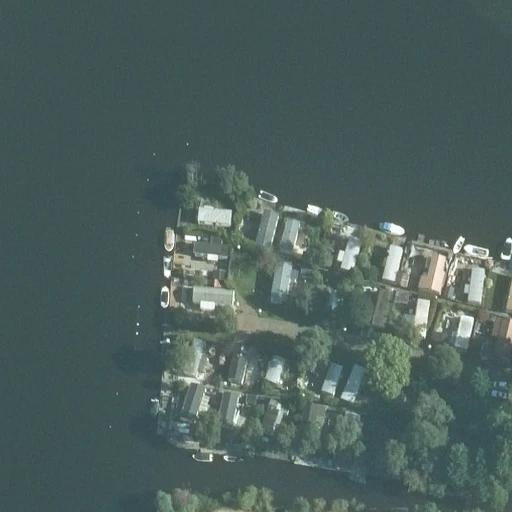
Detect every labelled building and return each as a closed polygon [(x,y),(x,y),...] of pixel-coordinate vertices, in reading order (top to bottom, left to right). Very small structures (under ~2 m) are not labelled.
[(232,213),(198,210),(197,225),(231,227),(232,213)] [(279,218),(263,214),(259,234),(275,237),(279,218)] [(301,225),(288,222),(282,247),(295,250),(301,225)] [(227,261),(228,248),(195,244),(193,258),(227,261)] [(403,251),(390,248),(383,282),(396,285),(403,251)] [(445,261),(432,258),(427,280),(421,279),(419,291),(440,296),(444,275),(442,275),(445,261)] [(287,306),(294,266),(274,263),(268,303),(287,306)] [(484,272),(472,271),(468,305),(480,306),(484,272)] [(233,292),(193,289),(192,305),(232,309),(233,292)] [(387,316),(392,294),(382,292),(377,313),(387,316)] [(430,304),(418,303),(412,339),(424,341),(430,304)] [(474,321),(461,318),(454,350),(467,353),(474,321)] [(511,356),(511,325),(495,322),(491,341),(498,342),(494,360),(510,364),(511,356)] [(206,345),(195,341),(183,375),(194,379),(206,345)] [(250,349),(234,345),(225,388),(242,391),(250,349)] [(285,363),(274,359),(264,382),(276,387),(285,363)] [(342,370),(330,366),(321,393),(332,398),(342,370)] [(367,373),(355,368),(340,402),(352,407),(367,373)] [(399,370),(392,400),(405,403),(412,373),(399,370)] [(204,394),(192,390),(184,421),(195,425),(204,394)] [(239,399),(223,395),(216,429),(231,432),(239,399)] [(281,405),(268,401),(259,432),(272,436),(281,405)] [(325,410),(305,407),(299,437),(314,439),(316,429),(322,430),(325,410)] [(360,419),(346,415),(339,443),(353,447),(355,438),(360,439),(364,425),(359,424),(360,419)] [(398,427),(389,420),(380,431),(389,437),(385,443),(394,449),(410,428),(401,422),(398,427)] [(497,485),(502,466),(452,451),(446,470),(497,485)]
